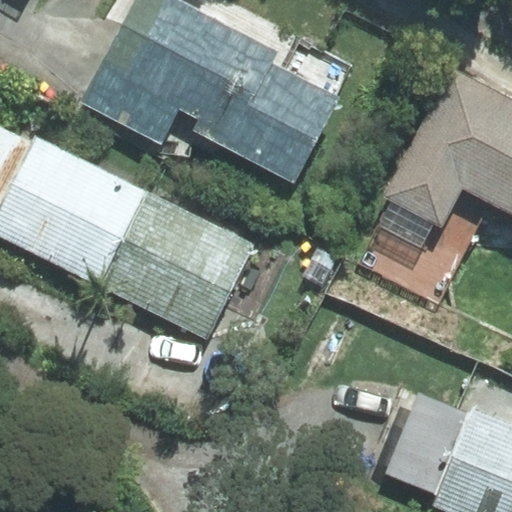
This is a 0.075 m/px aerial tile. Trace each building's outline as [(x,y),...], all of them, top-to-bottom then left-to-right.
[(191,0),(130,0),(81,97),(162,137),(181,102),(201,113),(196,123),(298,174),(340,90),(273,57),(279,43),(191,0)] [(386,190),(444,221),(463,184),(511,210),(511,95),(452,64),(386,190)] [(33,141),(0,125),(0,232),(102,283),(149,190),(37,134),(33,141)] [(149,190),(102,283),(209,337),(255,244),(149,190)] [(342,259),(318,245),(300,280),(322,293),(342,259)] [(511,511),(511,417),(474,402),(433,500),(460,511),(511,511)]
